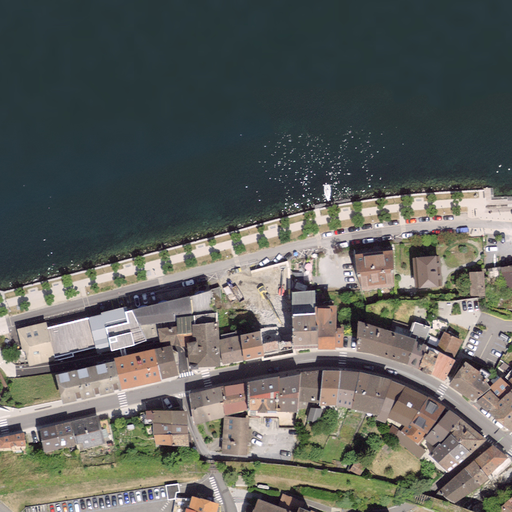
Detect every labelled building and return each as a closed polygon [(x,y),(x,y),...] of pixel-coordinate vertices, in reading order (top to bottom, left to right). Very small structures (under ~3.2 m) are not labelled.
[(393,252),(357,256),(360,273),(363,287),(396,284),(393,252)] [(416,259),(418,285),(442,284),(440,258),(416,259)] [(511,265),(491,269),(491,275),(487,275),(488,295),(487,305),(511,312),(511,265)] [(488,295),(487,275),(486,275),(485,271),(473,271),(474,293),(481,293),(481,296),(488,295)] [(134,310),(145,336),(147,339),(162,338),(162,340),(165,340),(168,340),(173,340),(177,342),(181,343),(184,345),(192,346),(192,363),(221,361),(221,339),(221,320),(223,320),(221,287),(194,296),(134,310)] [(318,347),(318,308),(317,299),(294,300),(294,305),(296,311),(297,348),(318,347)] [(318,308),(318,347),(336,347),(336,345),(344,345),(344,328),(336,328),(337,308),(318,308)] [(116,312),(102,315),(109,341),(127,337),(128,340),(145,336),(134,310),(116,314),(116,312)] [(76,322),(23,335),(29,357),(30,363),(41,360),(40,358),(43,357),(43,359),(58,356),(109,343),(109,341),(102,315),(76,322)] [(19,332),(20,336),(23,335),(76,322),(75,318),(50,324),(19,332)] [(391,344),(395,332),(360,321),(360,346),(373,348),(386,352),(389,343),(391,344)] [(397,327),(395,332),(418,338),(418,340),(424,343),(431,326),(418,322),(416,327),(397,321),(396,326),(397,327)] [(447,329),(440,344),(454,351),(461,336),(447,329)] [(242,338),(246,357),(267,353),(264,331),(258,331),(258,335),(242,338)] [(397,356),(410,360),(416,342),(418,340),(418,338),(395,332),(391,344),(389,343),(386,352),(397,356)] [(26,357),(29,357),(23,335),(20,336),(26,357)] [(223,342),(224,346),(227,362),(246,357),(242,338),(225,342),(223,342)] [(410,360),(422,365),(429,348),(416,342),(410,360)] [(434,371),(443,351),(443,350),(438,347),(438,349),(430,345),(429,348),(422,365),(434,371)] [(155,350),(161,375),(178,371),(178,352),(169,347),(155,350)] [(115,360),(116,361),(116,364),(120,382),(121,386),(162,377),(161,375),(155,350),(115,360)] [(457,356),(443,351),(434,371),(447,377),(457,356)] [(488,372),(482,366),(479,369),(467,360),(452,382),(475,397),(489,385),(486,381),(488,377),(486,375),(488,372)] [(116,361),(78,370),(79,372),(116,364),(116,361)] [(59,374),(64,395),(120,382),(116,364),(79,372),(78,370),(59,374)] [(322,401),(324,373),(302,375),(300,400),(322,401)] [(341,374),(324,373),(322,401),(322,404),(338,405),(341,374)] [(353,409),(360,375),(350,374),(341,374),(338,405),(353,409)] [(250,399),(249,412),(247,449),(271,452),(297,454),(299,449),(303,438),(305,432),(297,430),(300,410),(300,400),(302,375),(275,380),(274,380),(250,385),(250,399)] [(353,409),(365,412),(376,379),(370,378),(360,375),(353,409)] [(492,409),(511,390),(511,384),(509,382),(503,376),(479,399),(492,409)] [(382,411),(392,383),(376,379),(365,412),(380,415),(382,411)] [(120,382),(64,395),(65,399),(121,386),(120,382)] [(224,389),(229,416),(249,412),(250,399),(250,385),(249,383),(224,389)] [(382,411),(394,416),(406,390),(399,386),(392,383),(382,411)] [(196,422),(226,416),(229,416),(224,389),(207,393),(192,396),(196,422)] [(413,424),(428,399),(409,390),(406,390),(394,416),(411,423),(413,424)] [(511,390),(492,409),(511,424),(511,390)] [(428,399),(413,424),(420,429),(427,433),(445,409),(436,404),(428,399)] [(313,410),(310,420),(318,423),(322,410),(321,410),(313,410)] [(155,420),(156,424),(186,426),(186,421),(187,421),(186,412),(185,412),(164,412),(163,411),(153,411),(153,413),(148,413),(150,420),(155,420)] [(247,455),(247,449),(249,412),(229,416),(226,416),(227,419),(230,419),(236,419),(233,455),(247,455)] [(426,452),(428,454),(432,457),(450,435),(461,421),(453,415),(449,413),(421,447),(426,452)] [(72,424),(76,443),(83,442),(84,445),(101,441),(102,444),(113,442),(110,425),(108,420),(98,422),(97,418),(72,424)] [(485,441),(461,421),(450,435),(471,453),(472,453),(485,441)] [(56,428),(60,446),(76,443),(72,424),(56,428)] [(187,435),(186,426),(156,424),(159,436),(187,435)] [(395,437),(400,430),(393,426),(389,433),(395,437)] [(60,446),(56,428),(44,430),(40,431),(44,449),(60,446)] [(395,437),(420,457),(426,452),(421,447),(420,447),(413,440),(408,437),(404,434),(400,430),(395,437)] [(26,434),(2,439),(3,445),(15,443),(17,449),(29,448),(26,434)] [(187,437),(187,435),(159,436),(161,447),(194,446),(191,437),(187,437)] [(471,453),(450,435),(432,457),(439,463),(450,471),(459,463),(471,453)] [(3,445),(2,439),(0,439),(0,449),(17,449),(15,443),(3,445)] [(490,473),(510,456),(497,446),(479,461),(490,473)] [(490,473),(491,474),(492,475),(494,477),(511,461),(511,457),(510,456),(490,473)] [(479,480),(481,482),(491,474),(490,473),(479,461),(470,469),(479,480)] [(479,480),(470,469),(444,491),(455,501),(479,480)] [(482,483),(492,475),(491,474),(481,482),(482,483)] [(178,494),(178,481),(168,481),(168,494),(178,494)] [(214,511),(217,503),(196,497),(192,509),(189,508),(188,511),(214,511)] [(316,511),(289,502),(286,510),(275,506),(276,504),(274,504),(273,505),(260,500),(257,510),(251,508),(249,511),(316,511)] [(27,504),(27,511),(47,511),(45,501),(27,504)]
